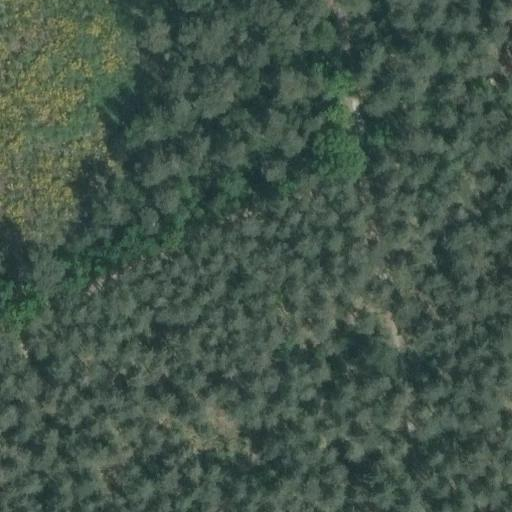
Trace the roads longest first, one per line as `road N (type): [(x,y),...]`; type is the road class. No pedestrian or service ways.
road 1 (track): [(427,511),(337,0)]
road 2 (track): [(368,163),(0,326)]
